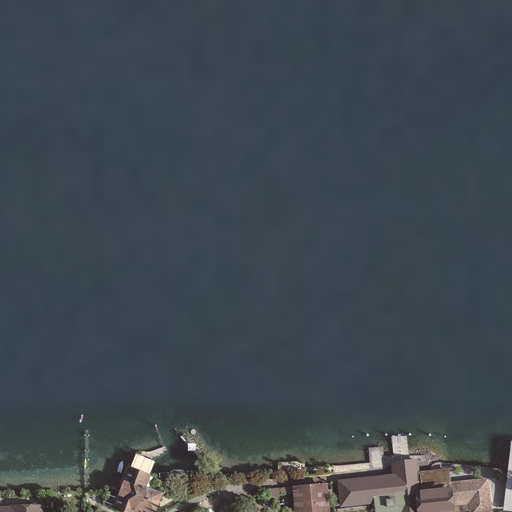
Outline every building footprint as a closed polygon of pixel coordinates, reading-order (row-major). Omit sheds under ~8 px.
[(455,511),(452,484),(419,488),(417,473),(416,461),(402,463),(392,464),(393,476),(337,481),(340,510),(374,506),(374,511),(455,511)] [(122,485),(112,511),(115,511),(156,511),(163,495),(148,489),(152,477),(140,473),(129,469),(122,485)] [(452,484),(451,470),(417,473),(419,488),(452,484)] [(492,511),(489,481),(452,484),(455,511),(464,511),(469,511),(492,511)] [(327,483),(292,486),(295,511),(328,511),(331,511),(327,483)] [(233,511),(233,502),(219,504),(220,511),(233,511)]
